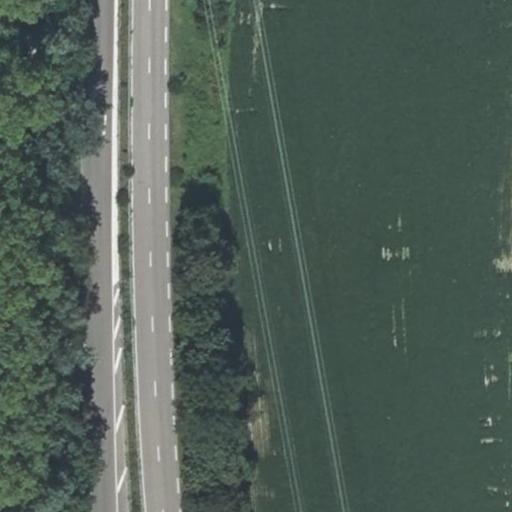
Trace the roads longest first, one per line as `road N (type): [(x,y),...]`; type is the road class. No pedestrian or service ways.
road 1 (primary): [(164,511),(144,112),(149,0)]
road 2 (primary): [(98,0),(103,511)]
